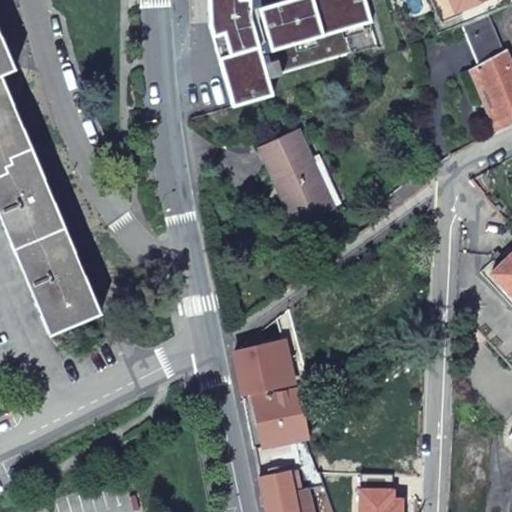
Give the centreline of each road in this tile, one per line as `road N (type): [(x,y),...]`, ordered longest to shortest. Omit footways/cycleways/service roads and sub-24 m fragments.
road 1 (residential): [(511,146),(448,184),(430,511)]
road 2 (residential): [(32,0),(58,103),(121,220),(189,280)]
road 3 (secondary): [(153,0),(189,280)]
road 4 (residential): [(208,353),(58,415)]
road 5 (secondary): [(208,353),(242,511)]
road 6 (residential): [(58,415),(0,279)]
